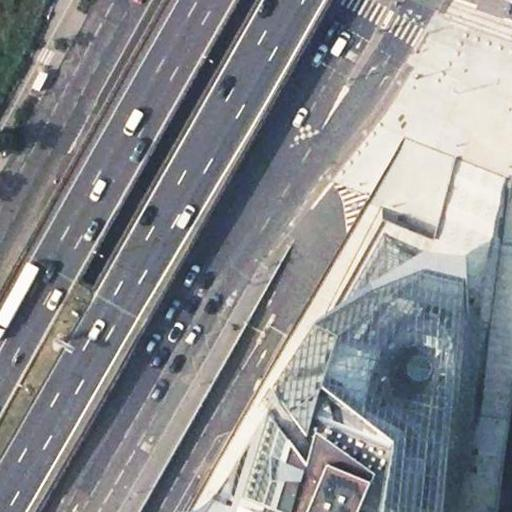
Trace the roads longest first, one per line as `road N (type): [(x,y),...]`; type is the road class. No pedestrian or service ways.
road 1 (trunk): [(3,511),(297,0)]
road 2 (trunk): [(208,0),(0,369)]
road 3 (primary): [(85,511),(284,179)]
road 4 (primary): [(69,104),(102,140),(218,203),(239,205),(284,179)]
road 5 (primary): [(284,179),(324,153),(421,0)]
road 6 (primary): [(284,179),(287,136),(364,0)]
road 7 (trunk): [(69,104),(0,233)]
road 8 (primary): [(132,0),(69,104)]
